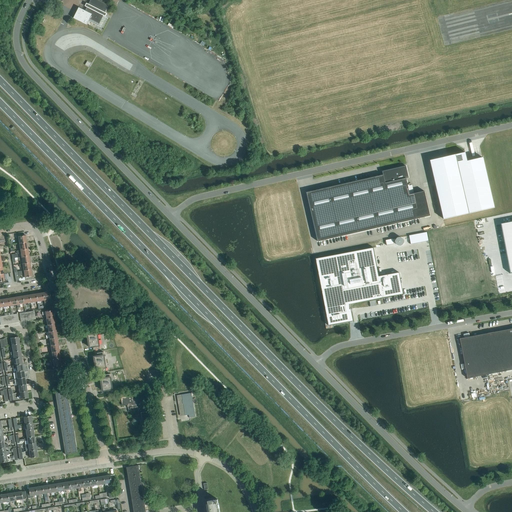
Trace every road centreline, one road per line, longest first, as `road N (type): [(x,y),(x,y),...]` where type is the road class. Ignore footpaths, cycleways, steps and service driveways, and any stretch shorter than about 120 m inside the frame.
road 1 (trunk): [(433,511),(0,80)]
road 2 (trunk): [(0,103),(403,511)]
road 3 (unknown): [(64,32),(57,52),(63,66),(225,163),(242,158),(243,135),(105,47)]
road 4 (unclassified): [(171,217),(196,199),(511,126)]
road 5 (tertiary): [(171,217),(22,63),(15,34),(29,0)]
road 6 (unclassified): [(511,313),(345,344),(313,367)]
road 7 (tertiary): [(313,367),(171,217)]
road 8 (tertiary): [(463,509),(313,367)]
road 9 (unclassified): [(54,281),(109,461)]
road 10 (unknown): [(105,47),(115,23),(127,22),(224,75)]
road 11 (residential): [(0,331),(24,327),(37,404),(0,410)]
